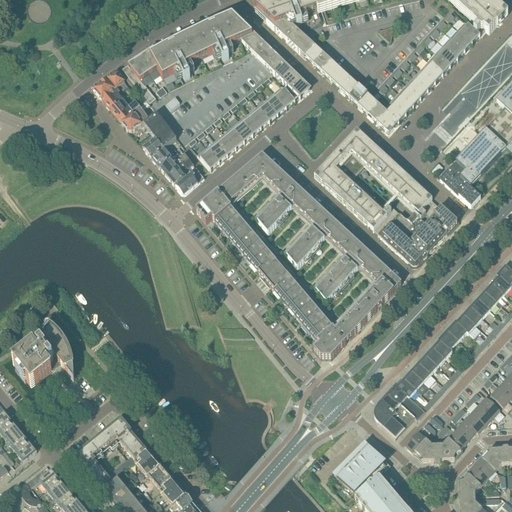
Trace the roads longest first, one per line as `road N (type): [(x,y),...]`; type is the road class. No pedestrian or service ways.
road 1 (unclassified): [(326,395),(170,220)]
road 2 (residential): [(37,130),(147,37),(224,0)]
road 3 (residential): [(49,455),(113,404),(212,511)]
road 4 (residential): [(369,376),(391,375),(511,248)]
road 5 (residential): [(280,130),(326,93),(358,122),(314,170)]
road 6 (unclassified): [(170,220),(113,170),(37,130)]
road 7 (unknown): [(213,185),(183,130),(254,69)]
road 8 (residential): [(415,286),(305,180)]
road 9 (residential): [(443,479),(408,465),(344,406)]
road 10 (residential): [(170,220),(264,143)]
